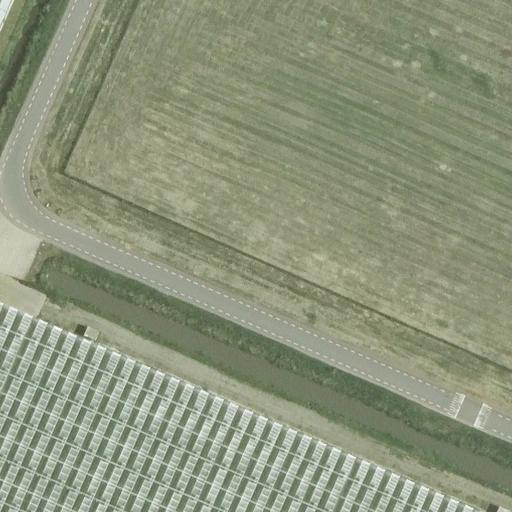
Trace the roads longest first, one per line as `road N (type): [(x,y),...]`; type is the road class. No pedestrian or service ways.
road 1 (unclassified): [(85,0),(18,166),(26,213),(130,269),(511,419)]
road 2 (track): [(447,391),(511,258)]
